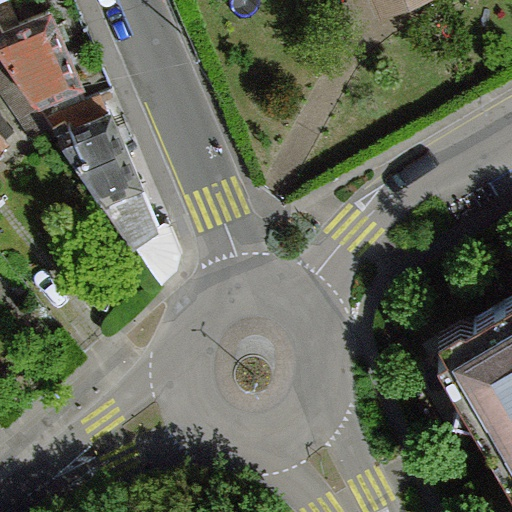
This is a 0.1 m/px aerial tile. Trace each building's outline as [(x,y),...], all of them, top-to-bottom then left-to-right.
[(0,0),(0,20),(4,28),(20,22),(11,0),(0,0)] [(0,20),(0,43),(37,98),(80,79),(50,10),(20,22),(4,28),(0,20)] [(0,43),(0,80),(42,143),(60,130),(55,124),(48,115),(37,98),(0,43)] [(73,126),(109,112),(101,93),(48,115),(55,124),(66,117),(73,126)] [(55,124),(60,130),(162,283),(180,267),(184,252),(170,218),(159,225),(111,111),(109,112),(73,126),(66,117),(55,124)] [(511,310),(441,353),(511,473),(511,310)]
